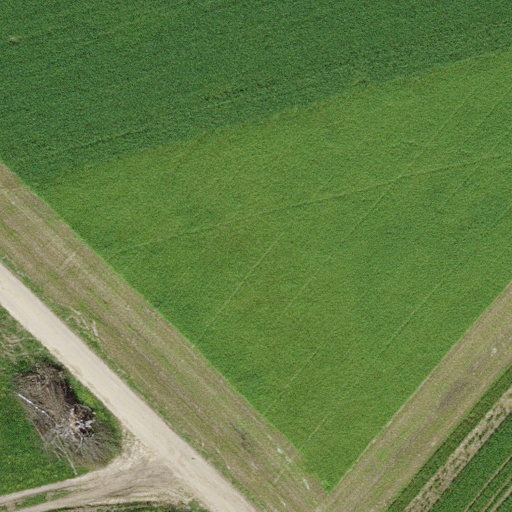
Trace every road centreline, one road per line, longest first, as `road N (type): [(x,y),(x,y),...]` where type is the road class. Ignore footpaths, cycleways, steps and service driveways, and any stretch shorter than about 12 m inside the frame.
road 1 (track): [(228,511),(0,288)]
road 2 (track): [(165,450),(0,503)]
